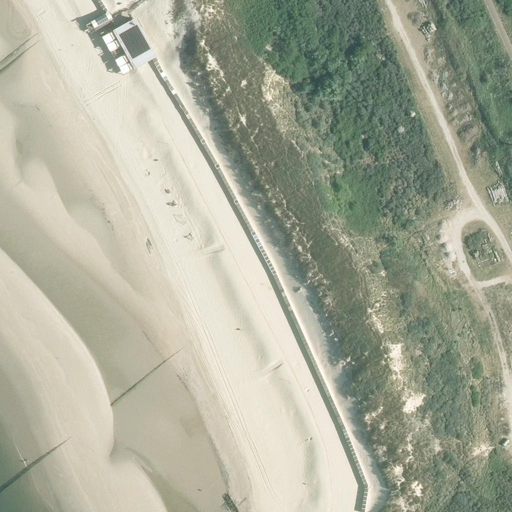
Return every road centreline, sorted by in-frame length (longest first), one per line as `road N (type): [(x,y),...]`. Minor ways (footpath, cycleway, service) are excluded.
road 1 (track): [(385,0),(511,264)]
road 2 (track): [(478,202),(453,232),(494,325),(511,417)]
